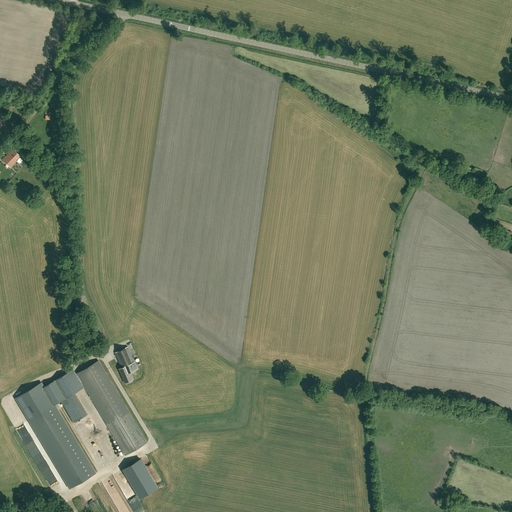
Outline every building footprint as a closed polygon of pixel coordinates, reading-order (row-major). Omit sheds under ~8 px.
[(20,157),(21,156),(13,148),(2,159),(10,167),(17,160),(20,163),(23,160),(20,157)] [(474,169),(465,165),(462,172),(472,175),(474,169)] [(475,168),(474,169),(472,175),(480,178),(483,171),(475,168)] [(511,233),(511,232),(494,223),(490,229),(509,239),(511,233)] [(127,347),(114,353),(121,367),(118,369),(125,383),(133,379),(129,372),(137,369),(134,361),(134,362),(127,347)] [(74,392),(84,386),(125,455),(147,442),(98,360),(77,373),(74,368),(51,382),(44,386),(41,382),(15,398),(29,420),(40,413),(55,404),(61,400),(74,422),(87,414),(74,392)] [(96,473),(55,404),(40,413),(29,420),(70,488),(96,473)] [(116,460),(92,421),(79,429),(102,468),(116,460)] [(108,489),(115,485),(113,482),(110,483),(108,480),(105,482),(108,489)]
